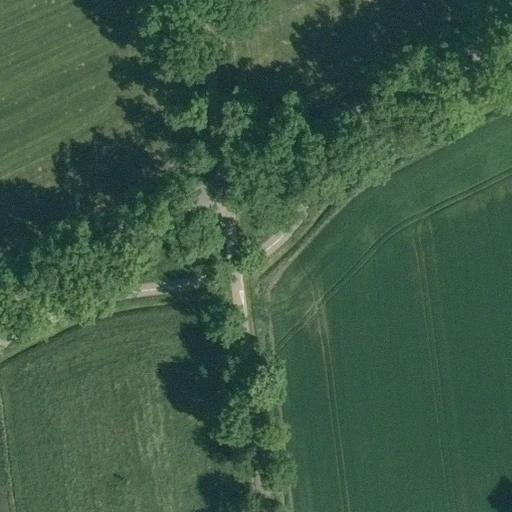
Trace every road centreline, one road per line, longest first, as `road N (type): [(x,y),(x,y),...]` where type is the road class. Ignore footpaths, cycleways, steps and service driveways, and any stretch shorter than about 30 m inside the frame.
road 1 (unclassified): [(269,511),(228,188)]
road 2 (secondary): [(228,188),(511,39)]
road 3 (secondary): [(0,304),(228,188)]
road 4 (track): [(228,188),(200,0)]
